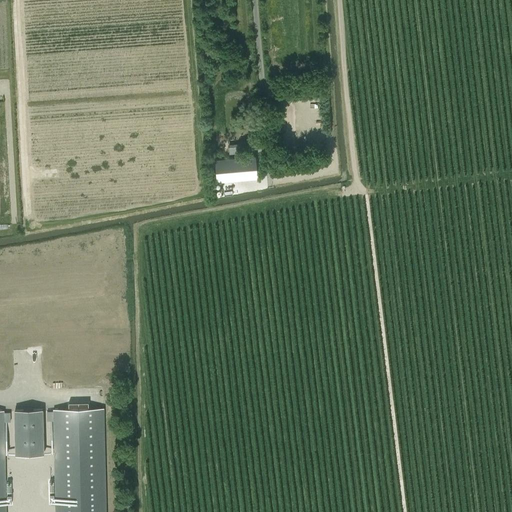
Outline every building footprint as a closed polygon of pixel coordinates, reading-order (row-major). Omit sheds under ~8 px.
[(289,124),(289,102),(281,102),(281,114),(284,114),(284,124),(289,124)] [(229,154),(242,153),(241,143),(228,144),(229,154)] [(54,479),(48,479),(49,505),(55,505),(55,511),(106,511),(104,407),(53,409),(54,479)] [(43,409),(14,410),(15,455),(44,454),(43,409)] [(4,410),(0,410),(0,511),(6,511),(7,506),(13,506),(12,479),(6,480),(4,410)]
